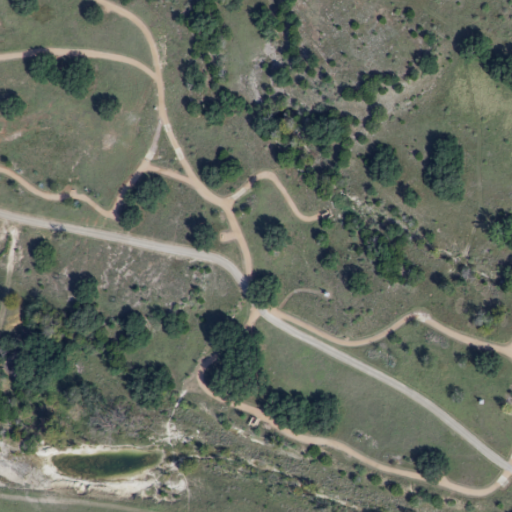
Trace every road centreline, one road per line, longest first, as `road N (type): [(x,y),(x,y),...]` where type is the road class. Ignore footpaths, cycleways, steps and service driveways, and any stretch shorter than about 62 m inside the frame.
road 1 (residential): [(0,216),(236,270),(254,310),(429,405),(511,472)]
road 2 (track): [(0,490),(181,511)]
